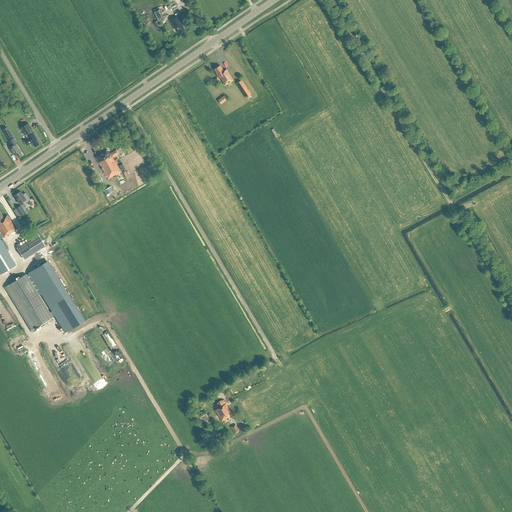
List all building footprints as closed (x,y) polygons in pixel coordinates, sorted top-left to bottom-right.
[(154,12),(156,15),(158,22),(164,19),(160,10),(154,12)] [(179,33),(184,30),(182,25),(183,24),(178,15),(169,19),(174,29),(176,27),(179,33)] [(218,76),(219,78),(220,77),(225,85),(233,80),(227,70),(224,72),(220,65),(214,69),(218,76)] [(242,80),(237,84),(241,90),(246,98),(251,94),(242,80)] [(219,103),(227,99),(224,95),(217,98),(219,103)] [(28,123),(20,128),(25,135),(27,137),(27,138),(23,141),(27,146),(31,143),(34,147),(39,144),(36,139),(37,139),(33,133),(33,134),(31,131),(32,130),(28,123)] [(7,127),(2,130),(8,139),(13,136),(7,127)] [(14,138),(9,141),(12,146),(9,148),(13,154),(15,153),(18,157),(22,155),(20,152),(21,151),(18,147),(17,147),(16,144),(17,143),(14,138)] [(108,179),(121,172),(112,157),(117,153),(116,150),(110,154),(108,150),(95,157),(108,179)] [(114,191),(111,185),(104,190),(107,195),(114,191)] [(25,193),(23,194),(20,191),(14,195),(20,204),(22,202),(24,204),(30,200),(25,193)] [(25,213),(20,206),(16,208),(21,216),(25,213)] [(0,239),(16,229),(7,215),(4,217),(0,211),(0,269),(2,273),(16,265),(0,239)] [(16,245),(24,259),(46,246),(39,234),(20,245),(19,243),(16,245)] [(18,279),(5,287),(31,331),(52,318),(53,317),(54,316),(65,333),(81,323),(85,321),(48,261),(44,263),(26,274),(18,279)] [(221,421),(232,414),(223,399),(221,400),(217,402),(217,403),(216,404),(218,408),(215,410),(221,421)] [(234,434),(239,431),(235,424),(231,427),(234,434)] [(242,435),(247,432),(243,425),(238,427),(242,435)]
